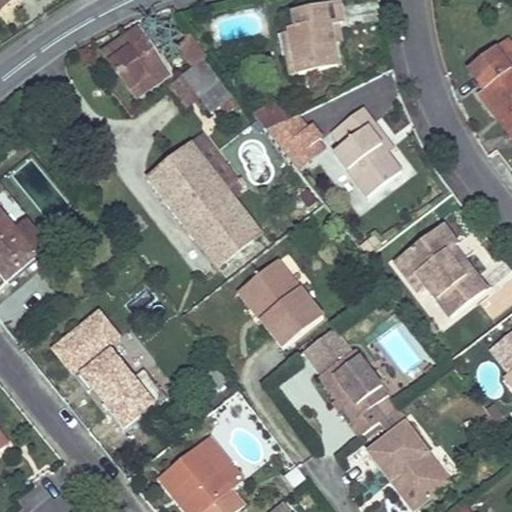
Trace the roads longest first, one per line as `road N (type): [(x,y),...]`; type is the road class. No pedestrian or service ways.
road 1 (residential): [(411,0),(430,113),(511,247)]
road 2 (residential): [(0,355),(125,511)]
road 3 (tertiary): [(0,82),(81,22),(128,0)]
